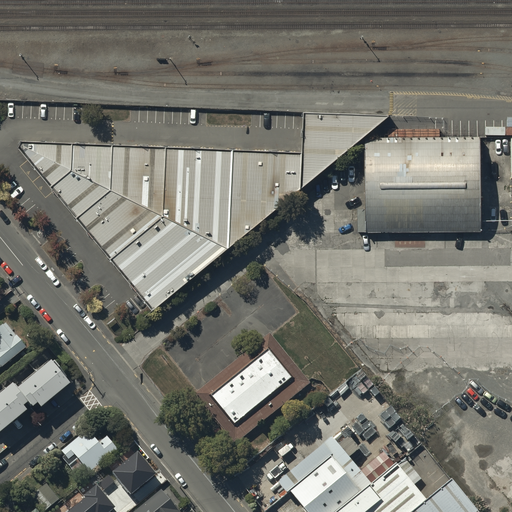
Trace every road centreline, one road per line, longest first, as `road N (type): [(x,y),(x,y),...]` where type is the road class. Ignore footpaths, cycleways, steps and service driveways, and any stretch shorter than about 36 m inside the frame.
road 1 (residential): [(0,235),(119,376)]
road 2 (residential): [(119,376),(229,511)]
road 3 (residential): [(0,476),(119,376)]
